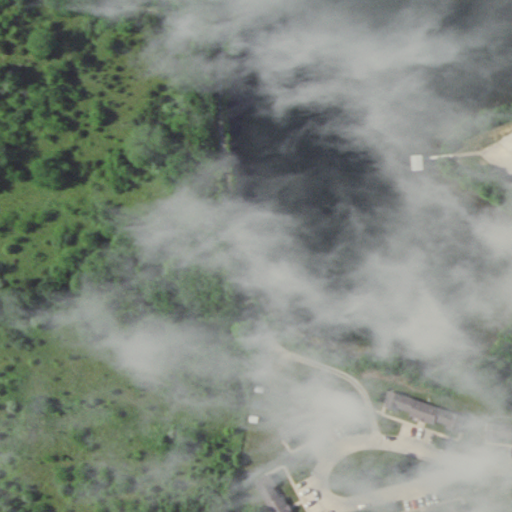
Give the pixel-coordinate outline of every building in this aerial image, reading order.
[(423,167),(422,159),(413,160),(414,169),(423,167)] [(291,434),(359,398),(351,383),(283,419),(291,434)] [(393,383),(387,400),(462,426),(468,409),(393,383)] [(511,417),(489,415),(487,433),(511,435),(511,417)] [(259,474),(279,511),(302,511),(277,465),(259,474)] [(401,511),(463,493),(468,511),(464,511),(401,511)]
